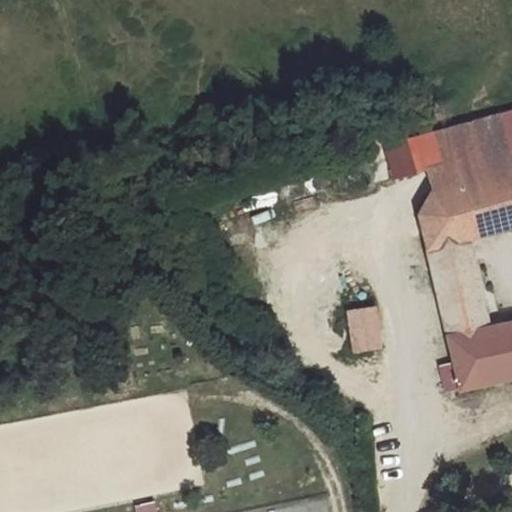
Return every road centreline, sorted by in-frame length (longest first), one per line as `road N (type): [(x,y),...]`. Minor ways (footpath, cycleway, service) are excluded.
road 1 (track): [(384,203),(397,511)]
road 2 (track): [(344,511),(307,432),(271,410),(204,401)]
